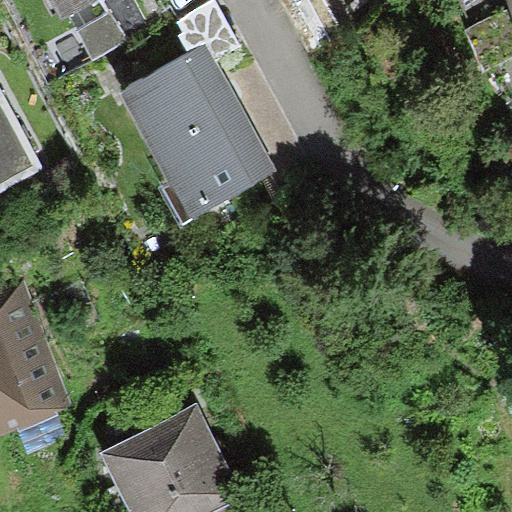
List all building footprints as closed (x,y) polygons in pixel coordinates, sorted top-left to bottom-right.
[(51,0),(62,17),(92,0),(51,0)] [(94,59),(134,38),(119,11),(79,31),(94,59)] [(126,91),(186,206),(264,166),(204,50),(126,91)] [(0,99),(0,194),(41,172),(0,99)] [(19,298),(0,304),(0,415),(53,397),(19,298)] [(196,412),(113,451),(141,511),(197,511),(235,494),(196,412)]
